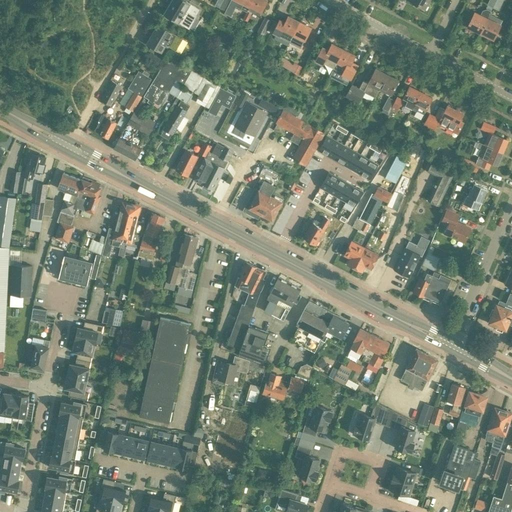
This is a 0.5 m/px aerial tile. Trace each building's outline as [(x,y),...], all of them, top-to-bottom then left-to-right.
[(188,28),(195,17),(185,11),(189,4),(181,0),(171,0),(163,14),(177,23),(178,22),(188,28)] [(252,0),(230,0),(223,13),(231,17),(236,7),(241,10),(243,5),(249,8),(252,0)] [(259,15),(266,1),(264,0),(252,0),(249,8),(248,10),(243,19),(248,21),(252,12),(259,15)] [(424,10),(429,0),(409,0),(410,1),(417,5),(424,10)] [(497,10),(500,4),(491,0),(488,0),(486,5),(497,10)] [(486,19),(490,12),(486,10),(482,12),(480,16),(474,13),(467,27),(480,33),(487,19),(486,19)] [(263,35),(271,21),(264,17),(257,32),(263,35)] [(278,37),(289,42),(298,23),(287,17),(284,24),(279,21),(278,23),(273,31),(271,35),(277,38),(278,37)] [(493,39),(499,25),(487,19),(480,33),(493,39)] [(298,23),(289,42),(300,48),(304,41),(310,29),(298,23)] [(174,51),(181,39),(157,25),(146,43),(160,52),(164,45),(174,51)] [(506,37),(509,29),(502,26),(499,34),(506,37)] [(336,63),(342,50),(331,45),(328,51),(322,48),(315,61),(322,65),(322,64),(333,69),(336,63)] [(354,56),(342,50),(336,63),(333,69),(330,74),(347,83),(352,73),(347,71),(354,56)] [(190,73),(182,68),(167,59),(144,97),(160,107),(175,81),(183,85),(190,73)] [(237,65),(231,62),(227,71),(232,74),(237,65)] [(304,68),(294,62),(290,70),(300,75),(304,68)] [(183,86),(193,92),(202,76),(192,70),(183,86)] [(379,89),(386,75),(375,70),(367,85),(362,82),(359,89),(351,85),(345,97),(358,104),(364,93),(375,98),(379,89)] [(152,79),(138,71),(119,103),(133,111),(142,97),(141,96),(152,79)] [(304,74),(301,79),(306,82),(309,77),(304,74)] [(391,95),(398,81),(386,75),(379,89),(391,95)] [(109,105),(120,86),(111,82),(101,100),(109,105)] [(207,103),(215,88),(205,83),(197,98),(207,103)] [(411,109),(420,92),(409,87),(402,100),(397,98),(391,110),(397,113),(401,104),(411,109)] [(210,107),(208,111),(216,116),(218,111),(221,105),(229,109),(236,96),(220,88),(210,107)] [(242,107),(250,93),(244,90),(236,104),(242,107)] [(426,110),(432,98),(420,92),(411,109),(416,112),(419,107),(426,110)] [(132,114),(129,120),(124,128),(113,149),(133,159),(143,141),(134,136),(136,131),(147,137),(155,123),(139,114),(147,100),(142,97),(132,114)] [(394,100),(388,97),(382,109),(383,109),(388,112),(394,100)] [(262,100),(259,106),(274,114),(277,108),(262,100)] [(171,135),(188,107),(180,102),(163,130),(164,131),(161,136),(168,140),(171,135)] [(254,136),(266,113),(247,103),(235,126),(254,136)] [(434,117),(429,128),(434,131),(438,124),(445,128),(453,133),(454,132),(457,134),(462,124),(459,123),(463,115),(447,106),(441,116),(439,120),(434,117)] [(305,166),(323,134),(283,111),(276,123),(294,134),(290,140),(299,145),(291,158),(305,166)] [(423,125),(429,128),(434,117),(429,114),(423,125)] [(107,138),(115,123),(101,116),(98,122),(99,122),(94,131),(100,134),(100,135),(107,138)] [(124,128),(129,120),(122,116),(117,124),(124,128)] [(492,134),(495,128),(483,123),(480,130),(483,131),(489,133),(492,134)] [(485,145),(485,146),(489,147),(489,148),(502,154),(507,141),(494,136),(492,134),(489,133),(484,145),(485,145)] [(327,136),(318,151),(327,156),(335,141),(327,136)] [(335,141),(327,156),(335,160),(344,145),(335,141)] [(206,157),(211,146),(204,142),(198,153),(206,157)] [(212,190),(232,152),(216,143),(212,153),(213,154),(210,160),(205,158),(193,180),(212,190)] [(344,145),(335,160),(344,165),(352,150),(344,145)] [(497,166),(502,154),(489,148),(484,160),(483,159),(480,166),(488,170),(491,163),(497,166)] [(352,150),(344,165),(352,170),(360,155),(352,150)] [(186,176),(196,157),(186,152),(175,170),(186,176)] [(43,164),(45,157),(33,154),(30,162),(29,162),(25,177),(32,179),(34,170),(42,173),(44,165),(43,164)] [(397,183),(408,159),(397,154),(386,177),(397,183)] [(360,155),(352,170),(360,175),(369,160),(360,155)] [(475,173),(479,164),(464,157),(462,162),(460,166),(475,173)] [(454,158),(451,164),(460,168),(460,166),(462,162),(454,158)] [(369,160),(360,175),(369,180),(378,165),(369,160)] [(431,229),(435,222),(431,220),(455,171),(432,160),(427,171),(439,177),(417,223),(431,229)] [(275,184),(280,176),(264,167),(259,176),(275,184)] [(17,192),(20,172),(13,171),(10,191),(17,192)] [(468,174),(461,171),(457,182),(464,185),(468,174)] [(328,172),(320,187),(329,192),(337,177),(328,172)] [(74,203),(82,181),(82,180),(63,174),(58,188),(73,193),(70,201),(74,203)] [(337,177),(329,192),(337,197),(346,182),(337,177)] [(93,214),(99,198),(95,197),(99,186),(91,183),(92,182),(83,178),(82,180),(82,181),(74,203),(70,201),(70,202),(65,200),(57,221),(60,222),(54,237),(67,242),(73,227),(70,226),(77,208),(93,214)] [(481,203),(486,190),(484,189),(486,185),(470,178),(466,188),(471,190),(468,197),(467,196),(464,205),(477,210),(480,203),(481,203)] [(288,188),(293,191),(297,183),(292,180),(288,188)] [(260,214),(269,197),(274,187),(263,182),(249,208),(260,214)] [(346,182),(337,197),(345,202),(354,187),(346,182)] [(43,215),(45,199),(47,184),(38,183),(36,204),(32,203),(30,218),(35,219),(33,230),(40,231),(43,215)] [(387,202),(392,193),(378,186),(373,196),(372,195),(359,218),(365,221),(369,223),(382,200),(387,202)] [(354,187),(345,202),(354,207),(363,192),(354,187)] [(0,367),(3,367),(3,352),(8,254),(15,199),(0,196),(0,367)] [(271,220),(280,203),(269,197),(260,214),(271,220)] [(51,216),(54,200),(45,199),(43,215),(51,216)] [(298,201),(288,223),(302,229),(311,206),(298,201)] [(122,240),(124,232),(125,232),(131,205),(122,203),(116,230),(114,239),(107,237),(102,255),(109,256),(112,245),(121,247),(121,246),(120,246),(121,240),(122,240)] [(121,246),(121,247),(119,254),(123,255),(126,247),(124,246),(124,244),(136,247),(139,235),(132,234),(139,207),(131,205),(125,232),(124,232),(122,240),(121,240),(120,246),(121,246)] [(464,242),(470,229),(455,223),(458,217),(446,212),(442,222),(449,225),(445,234),(464,242)] [(158,237),(162,227),(164,226),(166,222),(165,219),(165,218),(152,213),(142,239),(139,252),(142,253),(140,257),(151,260),(156,244),(149,241),(152,235),(158,237)] [(315,246),(330,221),(323,216),(321,218),(323,219),(320,225),(314,221),(303,238),(315,246)] [(359,218),(357,217),(352,227),(360,231),(361,230),(366,232),(370,225),(365,222),(365,221),(359,218)] [(383,241),(386,234),(381,231),(377,238),(383,241)] [(184,262),(191,236),(184,234),(183,236),(180,237),(179,242),(181,244),(177,260),(184,262)] [(180,284),(178,290),(192,294),(197,274),(189,272),(195,248),(199,248),(200,242),(198,240),(198,238),(191,236),(184,262),(185,262),(183,268),(180,284)] [(354,269),(364,249),(351,242),(343,257),(348,259),(346,264),(354,269)] [(370,270),(377,256),(364,249),(354,269),(361,273),(364,267),(370,270)] [(407,276),(417,257),(404,251),(395,270),(407,276)] [(434,270),(439,258),(427,253),(422,265),(434,270)] [(65,256),(60,277),(61,278),(70,280),(71,280),(71,279),(75,280),(75,281),(76,281),(84,284),(86,284),(91,263),(65,256)] [(263,279),(266,272),(247,263),(240,278),(238,277),(234,286),(249,293),(245,305),(242,304),(228,345),(240,349),(249,325),(265,280),(263,279)] [(31,296),(32,265),(11,264),(10,295),(31,296)] [(183,268),(171,265),(167,281),(165,288),(174,291),(176,283),(180,284),(183,268)] [(450,279),(440,275),(433,272),(432,276),(426,273),(423,279),(420,278),(413,293),(423,297),(423,296),(440,303),(450,279)] [(283,321),(301,288),(279,277),(268,298),(271,299),(265,311),(283,321)] [(489,317),(490,318),(488,323),(496,327),(495,330),(501,333),(502,329),(504,330),(507,325),(511,327),(511,295),(510,294),(505,305),(499,302),(497,307),(495,306),(493,311),(492,310),(489,317)] [(190,312),(192,305),(176,302),(175,309),(190,312)] [(297,325),(300,326),(293,340),(306,346),(313,333),(323,338),(327,330),(341,338),(349,324),(308,303),(297,325)] [(47,310),(33,308),(31,320),(45,322),(47,310)] [(119,326),(122,310),(109,308),(109,312),(104,311),(102,323),(119,326)] [(169,422),(190,323),(161,317),(140,416),(169,422)] [(78,327),(75,339),(95,344),(97,331),(102,333),(104,326),(85,322),(84,328),(78,327)] [(264,364),(270,348),(264,346),(257,343),(262,330),(249,325),(240,349),(238,355),(264,364)] [(372,334),(371,333),(361,328),(355,340),(355,341),(352,348),(362,353),(372,334)] [(264,346),(268,332),(262,330),(257,343),(264,346)] [(124,331),(121,346),(134,349),(138,334),(124,331)] [(379,367),(385,356),(384,355),(390,343),(372,334),(362,353),(366,355),(364,359),(370,362),(379,367)] [(95,344),(75,339),(73,352),(78,353),(77,359),(91,362),(95,344)] [(49,348),(37,345),(32,367),(33,367),(33,368),(39,370),(39,368),(44,370),(49,348)] [(422,391),(438,360),(417,349),(407,369),(401,380),(408,384),(406,386),(412,389),(414,386),(422,391)] [(233,382),(236,370),(247,373),(250,361),(234,356),(232,365),(228,364),(227,366),(218,363),(216,372),(221,373),(219,378),(233,382)] [(326,364),(322,357),(317,360),(320,367),(326,364)] [(70,364),(67,376),(87,380),(91,362),(77,359),(75,365),(70,364)] [(353,370),(357,363),(349,359),(346,366),(341,364),(333,379),(344,384),(352,370),(353,370)] [(358,373),(361,366),(357,363),(353,370),(358,373)] [(309,379),(313,367),(307,364),(300,366),(297,373),(309,379)] [(310,379),(295,373),(294,377),(291,376),(289,382),(281,380),(281,377),(271,374),(269,382),(267,382),(264,394),(284,400),(286,389),(300,393),(302,387),(307,389),(310,379)] [(87,380),(67,376),(64,388),(70,389),(69,396),(87,400),(89,393),(84,392),(87,380)] [(354,390),(358,385),(348,379),(345,385),(354,390)] [(459,417),(463,404),(461,403),(466,387),(452,384),(447,400),(455,402),(453,409),(451,408),(449,414),(459,417)] [(0,415),(12,418),(13,416),(13,414),(16,394),(4,392),(3,398),(0,397),(0,415)] [(467,425),(467,424),(471,413),(480,416),(486,398),(471,393),(465,411),(464,410),(460,422),(467,425)] [(16,394),(13,414),(13,416),(12,418),(31,421),(34,403),(27,402),(27,396),(16,394)] [(60,414),(83,418),(84,418),(87,404),(73,402),(73,404),(61,402),(59,413),(60,414)] [(434,407),(424,403),(417,423),(427,426),(434,407)] [(380,425),(385,410),(374,405),(370,417),(361,414),(358,425),(355,424),(352,433),(355,434),(355,435),(368,439),(374,422),(380,424),(379,425),(380,425)] [(329,421),(332,412),(329,411),(330,410),(316,406),(312,418),(307,417),(302,432),(315,436),(317,429),(323,431),(327,420),(329,421)] [(430,422),(438,424),(443,409),(434,407),(430,422)] [(116,417),(117,411),(105,409),(103,414),(116,417)] [(493,443),(504,411),(495,409),(487,435),(485,440),(492,442),(493,443)] [(500,449),(503,441),(511,414),(504,411),(493,443),(492,442),(491,446),(500,449)] [(60,414),(58,424),(81,429),(83,418),(60,414)] [(397,416),(393,429),(394,430),(394,429),(400,430),(394,448),(408,452),(408,451),(411,452),(414,443),(411,442),(415,431),(417,426),(408,421),(397,416)] [(460,422),(457,430),(465,432),(467,425),(460,422)] [(56,435),(79,439),(81,429),(58,424),(56,435)] [(195,427),(193,435),(201,437),(203,429),(195,427)] [(114,451),(118,433),(107,431),(103,450),(114,452),(114,451)] [(119,432),(118,433),(114,451),(124,454),(128,434),(119,432)] [(138,436),(128,434),(124,454),(134,456),(138,436)] [(77,450),(79,439),(56,435),(54,445),(77,450)] [(144,458),(149,439),(138,436),(134,456),(144,458)] [(157,461),(162,442),(152,439),(147,459),(157,461)] [(0,444),(0,455),(4,456),(22,460),(23,460),(25,448),(14,446),(14,443),(1,440),(0,444)] [(172,444),(162,442),(157,461),(167,464),(172,444)] [(167,464),(177,466),(181,448),(181,446),(172,444),(167,464)] [(54,445),(52,455),(75,460),(77,450),(54,445)] [(311,449),(298,445),(294,457),(304,460),(299,476),(313,481),(313,480),(315,481),(318,471),(316,470),(319,459),(309,456),(311,449)] [(444,474),(442,482),(458,488),(464,490),(469,476),(474,460),(477,454),(469,451),(456,446),(447,471),(446,470),(444,474)] [(181,448),(177,466),(176,467),(187,470),(192,450),(181,448)] [(496,479),(504,455),(498,453),(490,477),(496,479)] [(75,460),(52,455),(51,455),(49,467),(68,470),(67,473),(74,474),(76,460),(75,460)] [(22,460),(4,456),(2,466),(20,470),(22,460)] [(474,460),(469,476),(475,478),(480,462),(474,460)] [(0,465),(0,476),(18,480),(20,470),(2,466),(0,465)] [(410,471),(416,473),(422,475),(424,469),(412,465),(410,471)] [(509,511),(511,507),(511,465),(501,498),(493,495),(487,511),(509,511)] [(416,473),(397,467),(395,471),(394,471),(390,485),(391,486),(389,490),(409,496),(416,473)] [(256,478),(267,481),(270,472),(258,469),(256,478)] [(5,490),(17,492),(19,480),(18,480),(0,476),(0,491),(5,493),(5,490)] [(45,488),(46,489),(66,492),(70,493),(72,478),(59,476),(59,479),(47,476),(45,488)] [(122,489),(124,483),(104,478),(99,497),(122,502),(125,490),(122,489)] [(234,489),(236,482),(220,478),(219,485),(234,489)] [(46,489),(44,498),(64,502),(66,492),(46,489)] [(298,495),(298,494),(281,489),(276,503),(287,507),(285,511),(305,511),(308,505),(295,501),(297,494),(298,495)] [(151,496),(148,508),(164,511),(171,511),(176,495),(164,493),(163,499),(151,496)] [(99,497),(95,511),(107,511),(108,511),(119,511),(122,502),(99,497)] [(44,498),(42,509),(57,511),(62,511),(64,502),(44,498)] [(477,499),(474,508),(484,511),(487,503),(477,499)]
